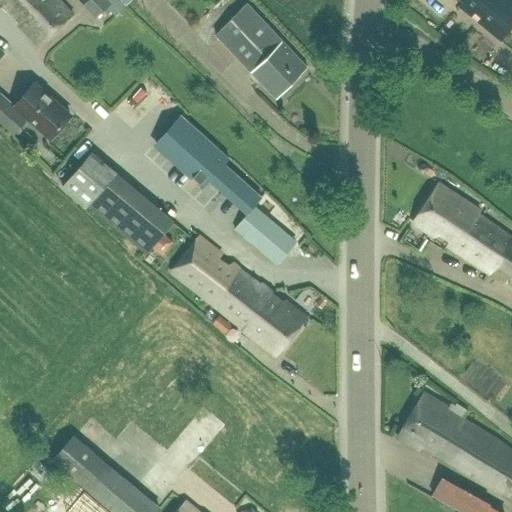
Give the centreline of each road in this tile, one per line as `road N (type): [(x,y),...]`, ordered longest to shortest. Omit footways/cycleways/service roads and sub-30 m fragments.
road 1 (tertiary): [(364,511),(367,26)]
road 2 (unclassified): [(511,107),(393,31),(367,26)]
